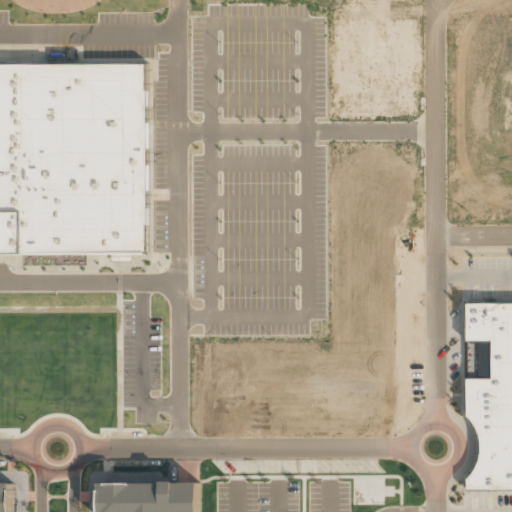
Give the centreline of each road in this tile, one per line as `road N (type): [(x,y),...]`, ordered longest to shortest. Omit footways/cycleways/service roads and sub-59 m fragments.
road 1 (residential): [(436,421),(435,0)]
road 2 (residential): [(83,449),(408,448)]
road 3 (residential): [(55,425),(34,438),(31,454),(46,474),(62,476),(77,467),(83,449),(78,435),(55,425)]
road 4 (residential): [(448,466),(457,437),(447,424),(423,422),(410,434),(411,459),(425,470),(448,466)]
